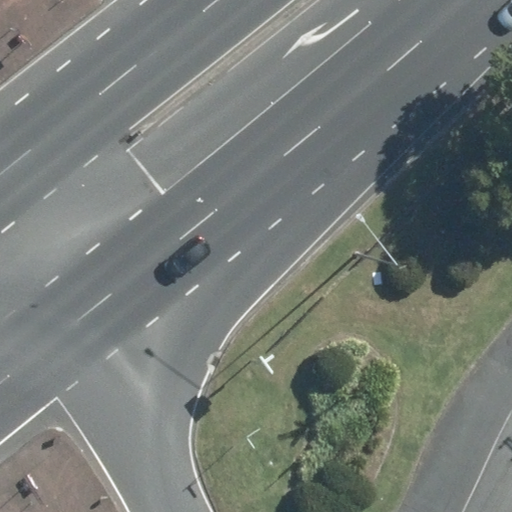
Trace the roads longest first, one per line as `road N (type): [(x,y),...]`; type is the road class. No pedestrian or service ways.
road 1 (primary): [(469,0),(86,314)]
road 2 (primary): [(0,178),(202,0)]
road 3 (unclassified): [(86,314),(172,511)]
road 4 (secondary): [(0,197),(86,314)]
